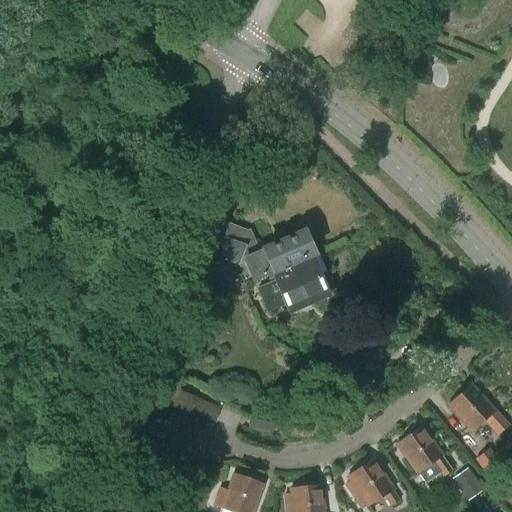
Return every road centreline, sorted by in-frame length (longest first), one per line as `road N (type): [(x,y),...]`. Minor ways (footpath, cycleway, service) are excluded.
road 1 (residential): [(49,511),(244,56)]
road 2 (residential): [(511,307),(423,390),(325,454),(279,460),(180,428)]
road 3 (unclassified): [(511,290),(357,133),(244,56)]
